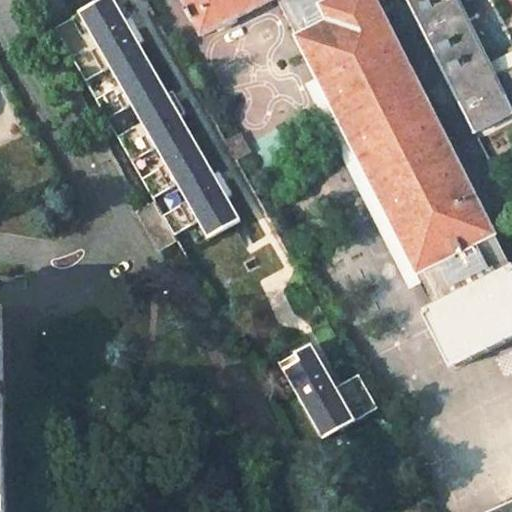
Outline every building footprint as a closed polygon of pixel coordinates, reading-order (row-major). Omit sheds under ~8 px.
[(128,24),(114,0),(106,0),(56,29),(72,58),(95,45),(105,62),(82,75),(106,116),(128,103),(138,120),(116,133),(142,179),(165,166),(175,183),(152,196),(175,236),(199,222),(209,240),(242,221),(228,198),(221,202),(209,181),(216,177),(182,117),(175,121),(163,100),(170,96),(140,45),(133,49),(121,28),(128,24)] [(183,0),(188,10),(185,11),(191,22),(194,21),(202,37),(274,0),(183,0)] [(494,235),(375,0),(277,0),(415,276),(424,271),(442,305),(426,314),(455,368),(511,338),(511,274),(492,237),(494,235)] [(474,0),(408,0),(476,132),(511,113),(511,70),(495,79),(459,8),(474,0)] [(132,21),(128,24),(121,28),(133,49),(140,45),(145,42),(132,21)] [(95,45),(72,58),(82,75),(105,62),(95,45)] [(174,94),(170,96),(163,100),(175,121),(182,117),(186,114),(174,94)] [(128,103),(106,116),(116,133),(138,120),(128,103)] [(238,136),(227,143),(237,161),(249,153),(238,136)] [(175,183),(165,166),(142,179),(152,196),(175,183)] [(220,174),(216,177),(209,181),(221,202),(228,198),(233,195),(220,174)] [(178,240),(156,203),(137,213),(140,217),(156,244),(160,251),(178,240)] [(331,378),(298,396),(330,454),(386,423),(377,408),(354,420),(331,378)] [(511,511),(511,501),(487,511),(511,511)]
